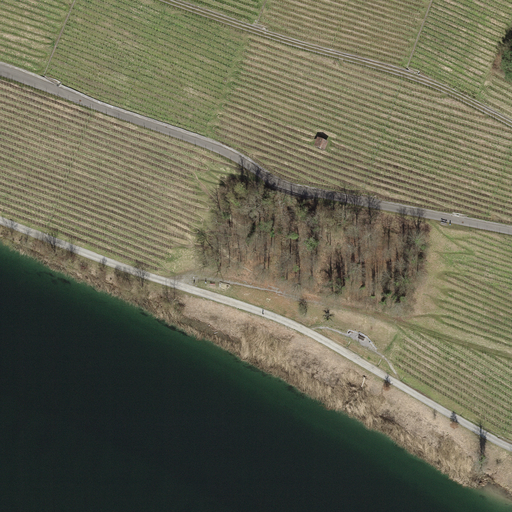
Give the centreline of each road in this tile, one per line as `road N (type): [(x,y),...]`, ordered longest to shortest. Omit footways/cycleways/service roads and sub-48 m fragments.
road 1 (track): [(511,448),(305,329),(0,219)]
road 2 (unclassified): [(511,230),(274,180),(218,147),(0,69)]
road 3 (track): [(178,285),(195,274),(238,282),(363,309),(511,357)]
road 4 (track): [(182,0),(405,74)]
